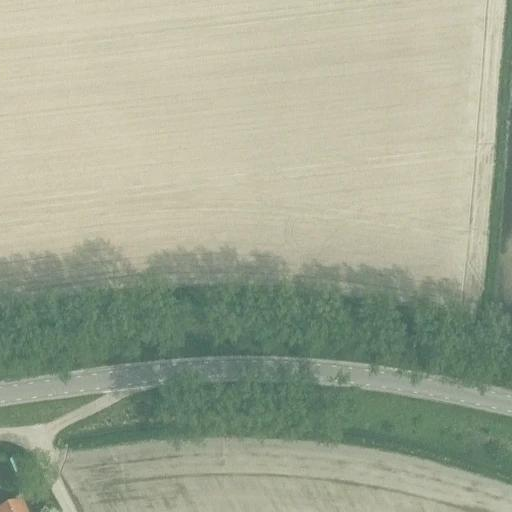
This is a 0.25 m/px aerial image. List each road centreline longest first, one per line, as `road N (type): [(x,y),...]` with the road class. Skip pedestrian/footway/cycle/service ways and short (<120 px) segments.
road 1 (tertiary): [(511,405),(399,383),(255,369),(0,397)]
road 2 (track): [(0,438),(32,436),(159,374)]
